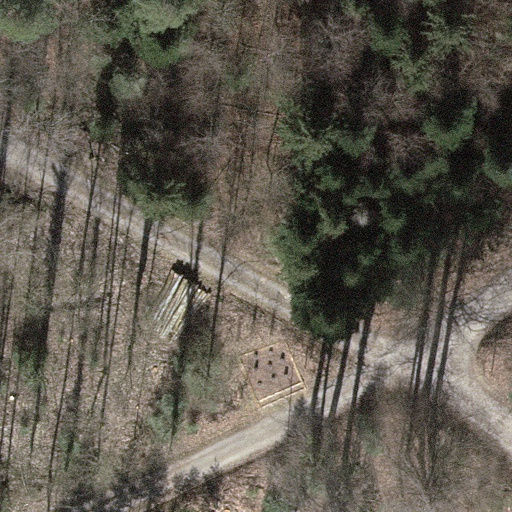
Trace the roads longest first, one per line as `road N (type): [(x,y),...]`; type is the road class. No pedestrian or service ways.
road 1 (track): [(511,425),(224,273),(0,140)]
road 2 (track): [(511,290),(407,364),(90,511)]
